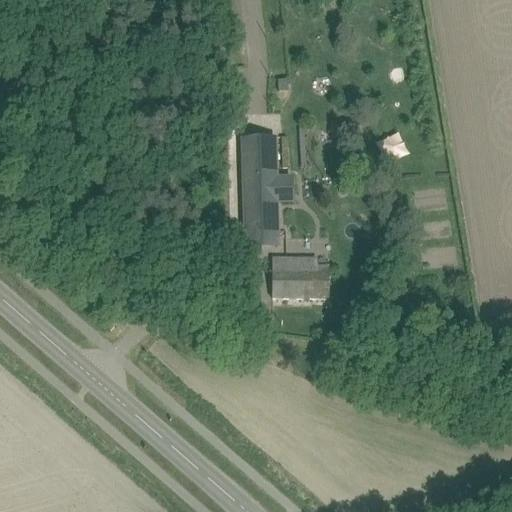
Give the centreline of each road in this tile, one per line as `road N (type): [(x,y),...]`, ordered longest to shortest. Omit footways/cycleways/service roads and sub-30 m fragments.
road 1 (unclassified): [(99,384),(124,349),(158,329),(272,355)]
road 2 (secondary): [(250,511),(99,384)]
road 3 (secondary): [(99,384),(0,300)]
